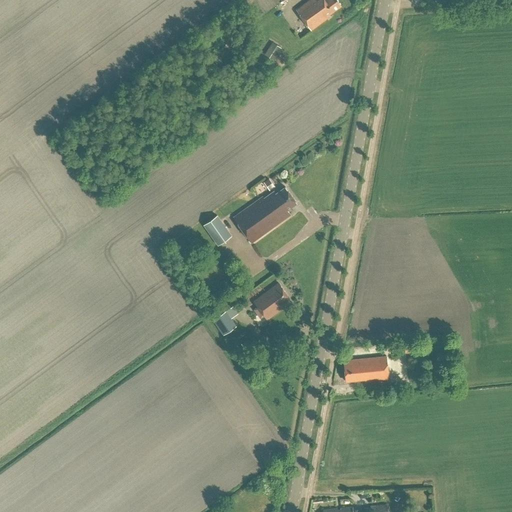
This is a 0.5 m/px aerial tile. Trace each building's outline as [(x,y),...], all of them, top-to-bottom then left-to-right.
[(308,0),(296,9),(311,30),(330,17),(329,15),(342,5),(337,0),(308,0)] [(281,48),(272,43),(265,55),(274,60),(281,48)] [(269,190),(274,186),(268,178),(263,182),(269,190)] [(233,216),(251,241),(291,214),(287,209),(296,202),(285,186),(276,192),(274,190),(266,196),(265,194),(233,216)] [(217,215),(203,224),(218,245),(231,236),(217,215)] [(279,282),(253,301),(266,319),(290,302),(288,298),(291,296),(279,282)] [(213,320),(223,336),(237,326),(226,311),(213,320)] [(365,382),(388,380),(386,357),(348,361),(348,363),(344,364),(345,382),(365,380),(365,382)]
